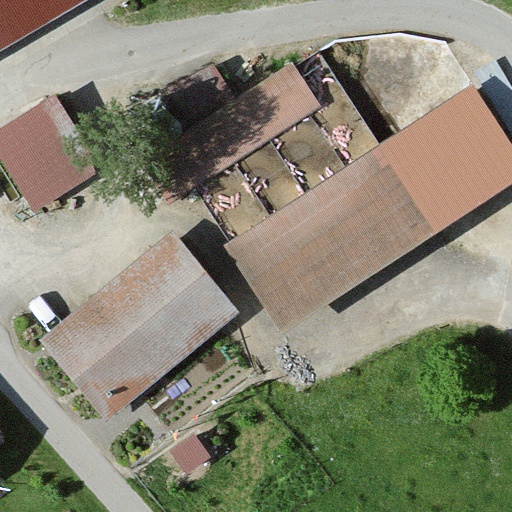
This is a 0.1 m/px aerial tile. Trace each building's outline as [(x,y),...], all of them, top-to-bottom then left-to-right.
[(0,0),(0,47),(79,0),(0,0)] [(182,140),(138,169),(167,214),(315,117),(287,73),(232,109),(209,74),(159,107),(182,140)] [(0,133),(0,168),(35,223),(104,179),(53,100),(0,133)] [(380,155),(223,254),(272,332),(429,233),(380,155)] [(33,347),(99,427),(232,317),(165,237),(33,347)]
